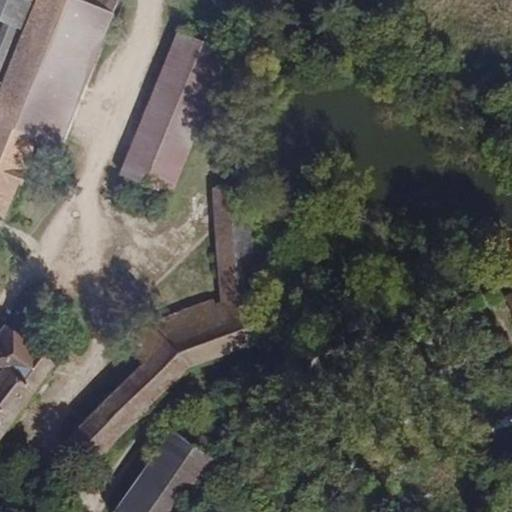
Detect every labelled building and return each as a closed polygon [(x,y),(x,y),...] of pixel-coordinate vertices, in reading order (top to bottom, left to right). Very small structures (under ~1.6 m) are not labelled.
[(0,0),(1,1),(34,15),(40,0),(0,0)] [(61,153),(115,19),(112,17),(70,0),(40,0),(34,15),(0,95),(0,125),(36,142),(61,153)] [(119,0),(70,0),(112,17),(119,0)] [(260,18),(263,0),(253,0),(250,17),(260,18)] [(0,95),(34,15),(1,1),(0,4),(0,95)] [(160,197),(219,57),(183,42),(125,182),(160,197)] [(34,146),(36,142),(0,125),(0,222),(3,224),(34,146)] [(61,153),(36,142),(34,146),(59,157),(61,153)] [(190,368),(273,338),(271,313),(248,312),(242,192),(210,193),(215,300),(149,324),(124,350),(142,370),(65,444),(90,468),(190,368)] [(0,437),(56,364),(8,327),(0,337),(0,370),(2,372),(0,374),(0,437)] [(181,511),(215,466),(170,435),(115,511),(181,511)] [(330,511),(340,500),(316,483),(294,511),(330,511)]
